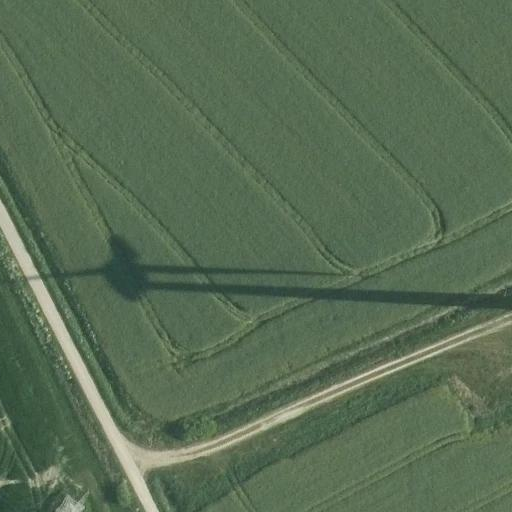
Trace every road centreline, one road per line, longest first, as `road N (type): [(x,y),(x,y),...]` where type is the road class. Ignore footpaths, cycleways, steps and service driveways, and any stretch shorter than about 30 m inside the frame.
road 1 (track): [(511,284),(223,448),(114,455)]
road 2 (unclassified): [(144,511),(0,233)]
